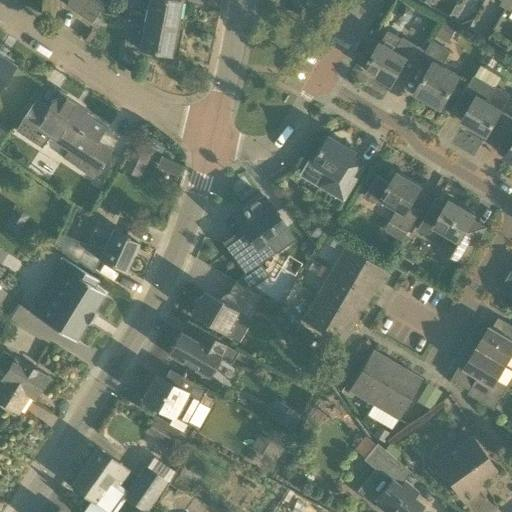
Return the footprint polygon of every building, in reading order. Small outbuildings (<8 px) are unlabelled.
[(67,0),(66,5),(66,6),(78,14),(86,0),(67,0)] [(97,0),(86,0),(78,14),(91,23),(104,4),(97,0)] [(131,0),(131,5),(146,8),(143,21),(175,27),(180,1),(172,0),(131,0)] [(457,4),(452,12),(458,16),(462,8),(457,4)] [(400,8),(397,13),(398,19),(403,21),(409,20),(412,15),(411,10),(406,6),(400,8)] [(143,21),(141,35),(126,32),(123,45),(139,48),(139,49),(170,55),(175,27),(143,21)] [(449,43),(457,28),(445,21),(437,36),(449,43)] [(87,28),(81,37),(89,42),(92,36),(95,33),(87,28)] [(376,28),(371,39),(377,42),(383,32),(376,28)] [(395,51),(380,43),(365,70),(391,85),(398,73),(409,80),(418,64),(426,51),(403,37),(395,51)] [(426,51),(418,64),(429,70),(415,94),(440,109),(460,76),(443,65),(451,51),(432,40),(426,51)] [(0,88),(15,66),(0,56),(0,88)] [(511,115),(505,112),(502,110),(511,95),(497,87),(496,88),(474,75),(465,90),(466,90),(455,108),(466,114),(462,122),(486,136),(499,114),(511,122),(511,120),(511,115)] [(24,125),(19,133),(23,136),(41,148),(49,136),(57,142),(59,139),(70,147),(69,149),(62,159),(94,179),(101,168),(111,151),(94,140),(103,128),(81,114),(72,108),(75,103),(59,93),(47,110),(34,101),(20,123),(24,125)] [(345,200),(360,174),(347,167),(356,152),(329,137),(314,163),(328,172),(320,186),(345,200)] [(122,170),(137,176),(150,147),(137,142),(122,170)] [(155,168),(177,177),(182,163),(160,154),(155,168)] [(403,242),(408,234),(421,210),(411,204),(415,197),(417,197),(418,196),(416,195),(421,186),(397,172),(391,183),(377,175),(365,196),(379,204),(381,201),(397,210),(385,231),(403,242)] [(241,229),(255,248),(235,262),(244,274),(235,282),(249,290),(269,276),(260,263),(275,253),(267,242),(286,228),(263,196),(242,211),(243,212),(236,218),(235,217),(233,218),(241,229)] [(475,215),(449,200),(445,208),(434,202),(419,229),(427,233),(433,232),(435,227),(448,234),(440,248),(464,263),(482,233),(469,225),(475,215)] [(63,235),(58,248),(77,259),(93,270),(98,259),(124,271),(137,244),(138,242),(126,237),(128,235),(120,231),(97,221),(91,233),(107,240),(101,252),(86,245),(63,235)] [(328,235),(325,241),(334,247),(337,240),(328,235)] [(345,246),(330,272),(366,293),(370,296),(370,295),(376,286),(372,283),(373,281),(380,269),(384,271),(385,270),(345,246)] [(397,254),(390,266),(402,272),(405,274),(412,263),(397,254)] [(41,320),(75,341),(104,293),(94,287),(98,281),(62,259),(45,287),(57,295),(41,320)] [(330,272),(316,296),(352,317),(356,320),(361,310),(357,307),(366,293),(330,272)] [(511,281),(507,278),(501,288),(511,294),(511,281)] [(231,307),(203,291),(200,296),(195,299),(193,303),(193,309),(190,314),(223,333),(236,310),(245,316),(258,294),(233,282),(226,294),(236,299),(231,307)] [(342,344),(347,334),(343,332),(352,317),(316,296),(309,307),(314,310),(306,323),(342,344)] [(291,326),(279,334),(287,344),(298,336),(291,326)] [(476,348),(506,366),(511,355),(511,340),(490,326),(476,348)] [(179,333),(168,354),(208,377),(220,357),(231,363),(234,357),(243,362),(246,357),(201,331),(195,341),(179,333)] [(468,394),(495,410),(508,387),(497,380),(506,366),(476,348),(464,370),(477,378),(468,394)] [(0,401),(17,413),(28,395),(33,398),(46,377),(15,358),(2,350),(0,353),(0,401)] [(361,370),(349,390),(360,397),(373,404),(374,405),(395,369),(397,366),(397,365),(388,360),(387,359),(385,363),(371,355),(373,351),(372,350),(361,370)] [(387,406),(401,415),(421,379),(412,373),(409,377),(395,369),(374,405),(384,411),(387,406)] [(155,374),(141,399),(187,424),(206,388),(189,379),(184,390),(155,374)] [(426,382),(415,398),(428,407),(439,391),(426,382)] [(287,406),(278,423),(291,430),(292,428),(299,416),(300,413),(287,406)] [(154,420),(146,433),(169,447),(170,445),(179,450),(182,445),(188,448),(193,438),(179,430),(177,433),(154,420)] [(378,427),(372,436),(383,443),(389,433),(378,427)] [(283,447),(257,432),(249,446),(275,461),(283,447)] [(365,435),(354,448),(365,457),(364,457),(375,467),(359,487),(355,491),(372,505),(375,500),(384,508),(382,510),(384,511),(416,511),(422,505),(413,497),(417,492),(404,482),(400,487),(388,477),(399,464),(384,451),(375,443),(365,435)] [(447,455),(436,463),(440,468),(462,500),(478,488),(474,482),(494,468),(482,452),(471,437),(447,455)] [(85,466),(71,486),(81,493),(92,500),(94,502),(94,503),(106,511),(111,511),(125,494),(118,489),(120,486),(130,471),(118,463),(101,450),(98,448),(93,455),(92,457),(85,466)] [(146,511),(168,481),(151,469),(145,465),(123,497),(146,511)]
